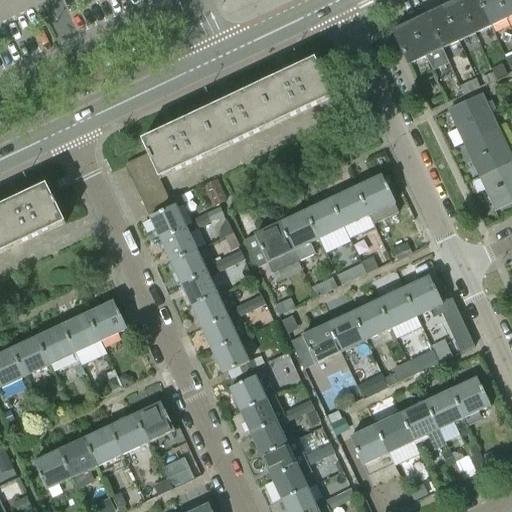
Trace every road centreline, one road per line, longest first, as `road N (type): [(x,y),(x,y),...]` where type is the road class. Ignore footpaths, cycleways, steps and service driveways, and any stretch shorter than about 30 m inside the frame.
road 1 (residential): [(238,511),(67,129)]
road 2 (residential): [(459,264),(337,1)]
road 3 (tertiary): [(67,129),(223,57)]
road 4 (tertiary): [(337,1),(223,57)]
road 5 (residential): [(511,375),(459,264)]
